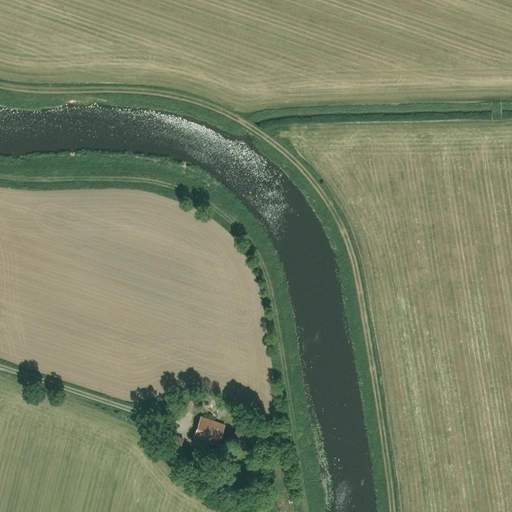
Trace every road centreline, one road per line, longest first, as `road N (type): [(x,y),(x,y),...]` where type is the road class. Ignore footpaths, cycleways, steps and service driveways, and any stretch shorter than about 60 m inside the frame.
road 1 (track): [(306,511),(276,306),(253,251),(198,200),(129,181),(0,176)]
road 2 (residential): [(0,367),(181,428)]
